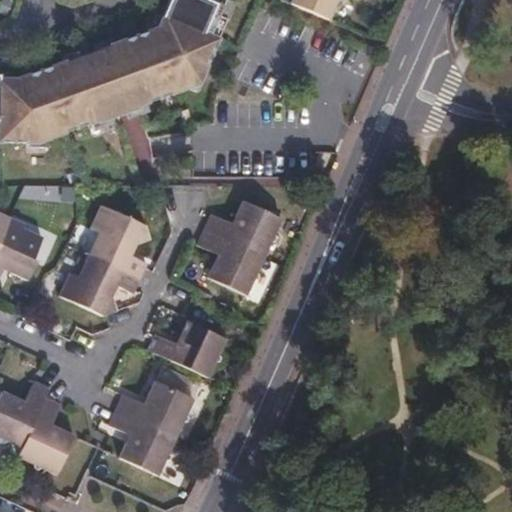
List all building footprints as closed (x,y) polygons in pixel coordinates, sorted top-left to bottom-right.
[(0,74),(0,141),(36,142),(37,138),(46,138),(97,121),(184,87),(191,72),(198,75),(224,18),(216,15),(222,0),(167,0),(156,27),(64,63),(63,61),(16,78),(0,78),(1,75),(0,74)] [(231,1),(228,0),(222,0),(216,15),(224,18),(231,1)] [(292,0),(292,3),(329,19),(337,0),(292,0)] [(198,75),(191,72),(184,87),(191,90),(198,75)] [(184,131),(149,140),(153,157),(188,148),(184,131)] [(245,296),(281,219),(240,202),(233,217),(237,219),(234,226),(211,215),(196,246),(216,256),(206,279),(245,296)] [(79,277),(68,274),(59,297),(101,316),(116,313),(111,297),(117,286),(133,293),(148,263),(131,255),(136,244),(150,240),(146,226),(100,204),(89,227),(99,233),(93,246),(99,250),(91,267),(85,264),(79,277)] [(0,277),(7,264),(13,266),(10,273),(27,282),(37,263),(32,260),(43,239),(21,228),(24,224),(0,213),(0,277)] [(225,340),(186,322),(179,338),(183,340),(180,346),(156,335),(148,351),(208,379),(225,340)] [(57,477),(76,438),(61,431),(59,434),(52,430),(63,406),(48,399),(52,390),(35,382),(25,406),(18,403),(19,400),(4,393),(0,400),(0,440),(23,452),(20,460),(57,477)] [(192,400),(155,383),(149,398),(152,400),(148,407),(125,395),(110,427),(134,438),(131,444),(127,442),(121,460),(157,476),(192,400)]
